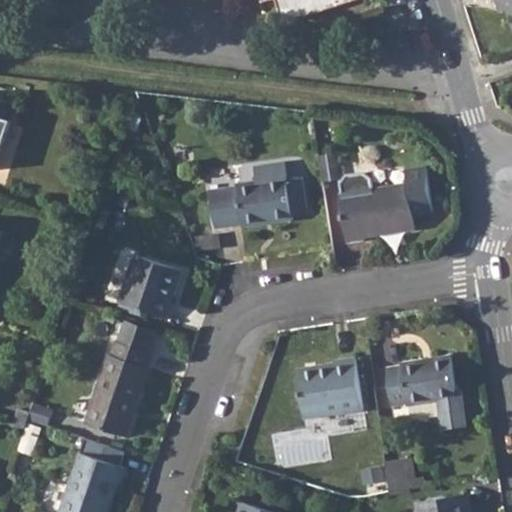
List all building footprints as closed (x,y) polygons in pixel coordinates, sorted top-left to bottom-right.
[(378,19),(369,21),(374,36),(383,33),(378,19)] [(0,157),(18,103),(0,97),(0,157)] [(324,177),(340,178),(340,153),(325,153),(324,177)] [(365,237),(417,229),(415,215),(435,213),(430,168),(409,170),(411,184),(375,190),(374,180),(366,174),(348,176),(342,184),(344,195),(341,196),(348,242),(365,240),(365,237)] [(237,185),(210,190),(216,230),(243,226),(243,228),(293,220),(293,218),(308,215),(302,177),(287,180),(287,176),(237,183),(237,185)] [(134,257),(118,304),(168,321),(173,305),(169,304),(179,271),(134,257)] [(118,343),(150,355),(158,332),(126,321),(118,343)] [(85,425),(121,437),(129,410),(135,412),(150,370),(146,369),(151,355),(150,355),(118,343),(117,343),(112,357),(108,355),(85,425)] [(403,365),(389,367),(395,405),(409,402),(410,405),(439,400),(445,429),(469,424),(463,386),(458,387),(452,353),(403,361),(403,365)] [(335,364),(298,371),(306,419),(365,409),(356,358),(335,362),(335,364)] [(129,410),(121,437),(127,439),(135,412),(129,410)] [(29,423),(24,449),(35,452),(41,426),(29,423)] [(82,454),(61,511),(110,511),(119,486),(122,486),(127,470),(82,454)] [(408,459),(389,462),(394,491),(413,489),(408,459)] [(472,511),(470,497),(418,505),(419,511),(472,511)] [(272,511),(244,503),(240,511),(272,511)]
